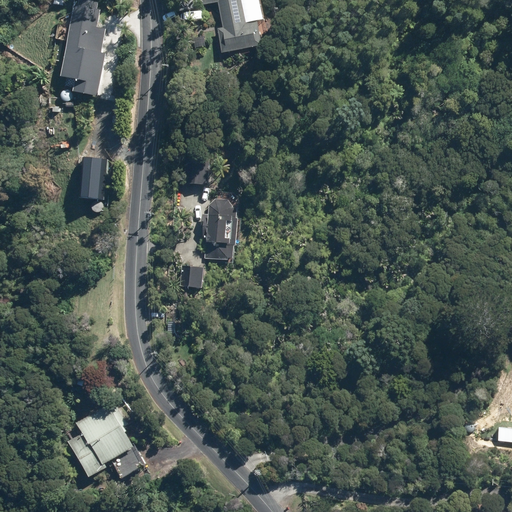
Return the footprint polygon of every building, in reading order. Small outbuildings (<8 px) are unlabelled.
[(250,0),(207,0),(208,5),(223,4),(227,50),(272,46),(270,22),(252,22),(250,0)] [(90,13),(89,18),(77,17),(73,63),(81,63),(79,80),(106,83),(109,52),(104,52),(106,39),(101,38),(104,14),(90,13)] [(217,152),(188,151),(188,183),(216,183),(217,152)] [(109,159),(87,159),(86,195),(107,196),(109,159)] [(248,195),(209,195),(209,261),(247,261),(248,195)] [(212,265),(187,265),(186,292),(212,292),(212,265)] [(180,300),(161,301),(162,334),(181,333),(180,300)] [(86,430),(73,438),(98,477),(143,448),(114,402),(81,422),(86,430)]
